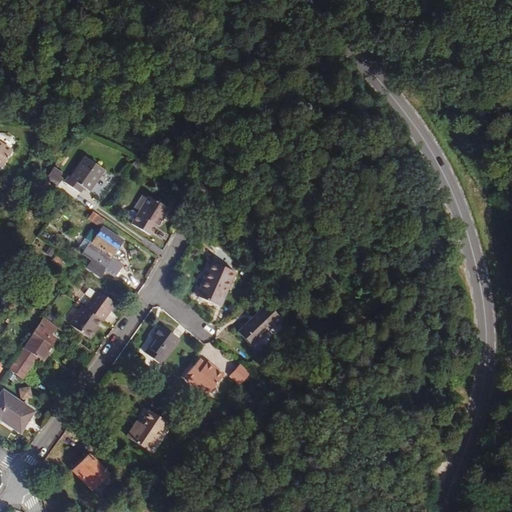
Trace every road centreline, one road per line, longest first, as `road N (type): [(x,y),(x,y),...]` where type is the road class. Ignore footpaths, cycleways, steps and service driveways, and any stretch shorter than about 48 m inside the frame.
road 1 (secondary): [(443,511),(486,370),(474,260),(436,159),(312,0)]
road 2 (residential): [(151,289),(18,479)]
